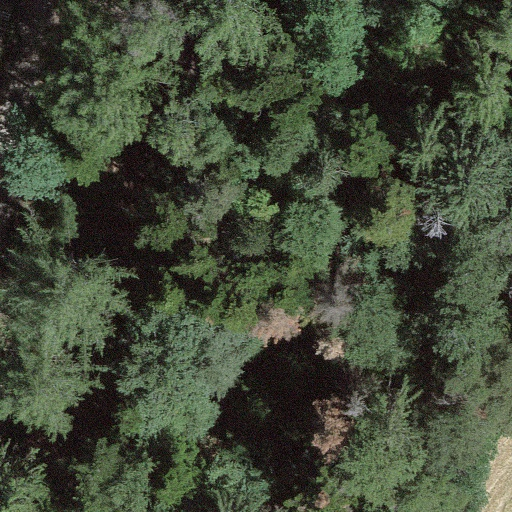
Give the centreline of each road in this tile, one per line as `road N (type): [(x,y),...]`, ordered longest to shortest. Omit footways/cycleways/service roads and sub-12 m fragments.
road 1 (track): [(44,0),(0,198)]
road 2 (track): [(511,376),(409,511)]
